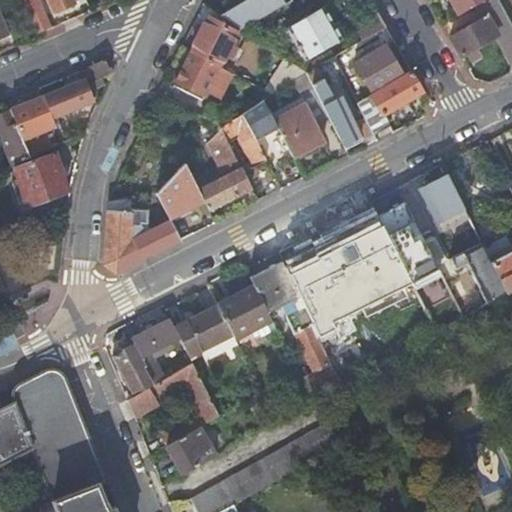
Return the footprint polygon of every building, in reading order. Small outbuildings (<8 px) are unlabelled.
[(22,0),(37,32),(44,30),(50,27),(38,0),(22,0)] [(50,0),(55,11),(65,7),(74,3),(72,0),(50,0)] [(247,0),(221,16),(242,30),(285,3),(286,5),(294,1),(293,0),(247,0)] [(476,6),(485,0),(452,0),(454,3),(461,14),(469,10),(476,6)] [(510,63),(511,61),(511,25),(499,0),(485,0),(476,6),(484,19),(476,23),(452,37),(463,55),(467,53),(470,59),(480,53),(477,48),(497,37),(510,63)] [(476,6),(469,10),(476,23),(484,19),(476,6)] [(297,23),(288,28),(307,61),(343,40),(333,23),(324,7),(313,14),(297,23)] [(366,40),(388,27),(384,21),(378,11),(357,24),(366,40)] [(0,38),(9,35),(0,14),(0,38)] [(192,51),(222,67),(227,56),(237,61),(242,50),(237,48),(232,45),(236,38),(238,33),(208,19),(206,24),(203,28),(198,38),(192,51)] [(194,36),(198,38),(203,28),(199,26),(194,36)] [(240,41),(236,38),(232,45),(237,48),(240,41)] [(357,62),(375,95),(405,77),(385,45),(370,54),(357,62)] [(221,96),(233,73),(222,67),(192,51),(184,67),(176,82),(207,96),(210,90),(221,96)] [(307,72),(287,59),(268,90),(274,94),(307,72)] [(101,82),(100,79),(109,76),(103,62),(82,72),(80,73),(83,82),(43,99),(51,119),(93,101),(88,91),(100,86),(101,82)] [(372,95),(359,103),(367,119),(374,135),(392,127),(385,114),(403,103),(425,91),(414,72),(405,77),(375,95),(373,96),(372,95)] [(323,79),(313,83),(315,88),(331,118),(341,139),(342,139),(347,149),(356,145),(364,140),(356,124),(337,86),(329,90),(323,79)] [(304,106),(276,120),(279,128),(294,158),(308,150),(322,143),(314,127),(331,118),(315,88),(299,96),(304,106)] [(23,140),(54,127),(51,119),(43,99),(42,98),(27,105),(11,112),(23,140)] [(276,120),(265,99),(244,113),(256,136),(257,140),(269,133),(279,128),(276,120)] [(223,127),(235,119),(211,107),(206,117),(223,127)] [(0,137),(12,167),(31,158),(26,148),(23,140),(11,112),(2,116),(0,116),(0,137)] [(256,136),(244,113),(235,119),(223,127),(230,140),(239,136),(255,167),(261,164),(268,161),(257,140),(256,136)] [(374,135),(367,119),(356,124),(364,140),(374,135)] [(178,149),(149,133),(140,151),(132,169),(149,178),(159,159),(170,164),(178,149)] [(69,195),(70,193),(62,174),(54,154),(13,169),(26,209),(69,195)] [(191,174),(186,164),(158,192),(170,218),(187,209),(205,201),(199,190),(191,174)] [(244,168),(199,190),(205,201),(209,210),(231,199),(253,188),(244,168)] [(450,260),(480,244),(465,214),(443,171),(434,175),(425,180),(447,223),(455,238),(442,245),(450,260)] [(132,210),(133,197),(110,201),(109,211),(132,212),(132,210)] [(403,202),(374,214),(376,216),(387,240),(410,284),(437,270),(415,226),(403,202)] [(171,220),(157,227),(151,230),(146,233),(143,229),(141,226),(141,224),(147,224),(148,211),(132,210),(132,212),(109,211),(107,239),(105,264),(116,273),(149,257),(181,240),(171,220)] [(313,254),(284,269),(319,338),(350,322),(347,316),(410,284),(387,240),(376,216),(311,249),(313,254)] [(480,244),(450,260),(456,272),(469,265),(474,273),(472,274),(481,291),(499,282),(490,264),(486,256),(480,244)] [(511,252),(490,264),(499,282),(507,296),(511,293),(511,252)] [(319,401),(343,388),(325,351),(324,350),(322,351),(303,312),(302,312),(288,285),(291,284),(284,269),(281,263),(265,271),(250,279),(254,288),(266,311),(280,305),(313,376),(301,382),(313,405),(319,401)] [(437,270),(410,284),(414,290),(440,276),(437,270)] [(232,336),(269,317),(266,311),(254,288),(236,297),(218,307),(232,336)] [(189,358),(232,336),(218,307),(196,318),(174,330),(179,340),(183,347),(189,358)] [(238,347),(275,328),(269,317),(232,336),(238,347)] [(170,344),(179,340),(174,330),(169,320),(150,330),(131,340),(134,346),(145,367),(144,368),(152,384),(153,387),(165,380),(152,360),(173,349),(170,344)] [(174,352),(183,347),(179,340),(170,344),(173,349),(174,352)] [(132,394),(152,384),(144,368),(145,367),(134,346),(113,358),(132,394)] [(126,402),(136,418),(183,392),(192,409),(158,428),(163,437),(168,446),(200,428),(219,417),(192,365),(165,380),(153,387),(126,402)] [(108,511),(106,505),(104,506),(97,487),(106,483),(65,380),(63,377),(61,375),(59,373),(56,372),(53,371),(49,370),(45,371),(13,387),(13,388),(12,389),(12,390),(11,391),(11,392),(11,393),(11,394),(10,396),(10,397),(11,398),(11,400),(11,401),(12,402),(12,404),(13,404),(0,410),(0,466),(31,451),(55,511),(108,511)] [(267,431),(278,424),(262,393),(251,400),(267,431)] [(217,458),(200,428),(168,446),(176,462),(184,477),(217,458)] [(336,450),(324,429),(323,428),(256,465),(189,503),(190,504),(192,511),(225,511),(233,508),(336,450)]
